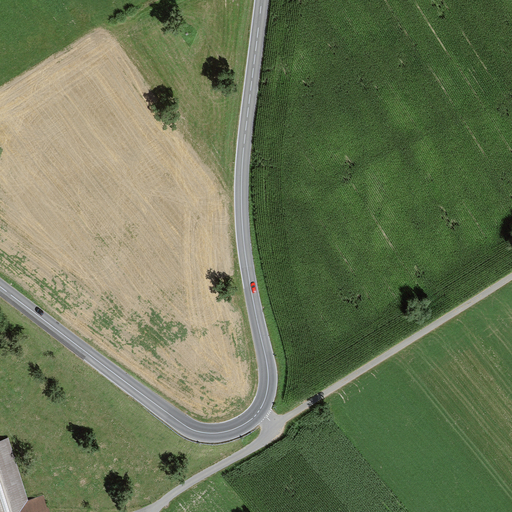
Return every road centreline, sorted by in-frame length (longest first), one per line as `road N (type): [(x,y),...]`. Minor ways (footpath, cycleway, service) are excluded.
road 1 (tertiary): [(0,286),(201,434),(236,429),(258,414),(266,366),(246,255),(242,160),(260,0)]
road 2 (track): [(273,427),(511,279)]
road 3 (track): [(153,511),(273,427)]
